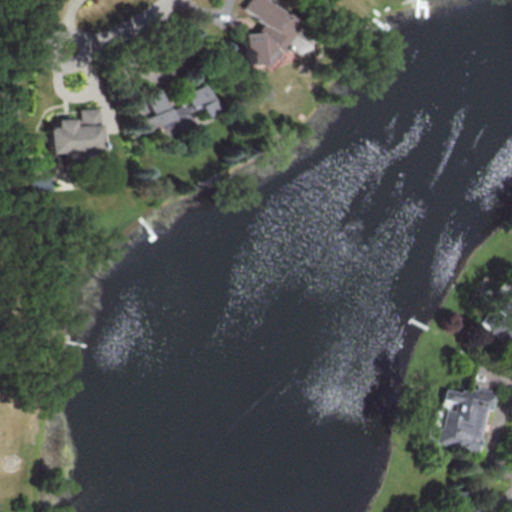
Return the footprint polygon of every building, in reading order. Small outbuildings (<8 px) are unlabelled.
[(239,33),(243,65),(256,63),(260,67),(274,50),(278,50),(283,44),(283,41),(289,33),(274,21),(280,13),(263,0),(245,0),(239,7),(258,23),(250,32),(239,33)] [(218,115),(204,85),(173,98),(176,106),(168,109),(159,88),(143,95),(152,114),(141,119),(146,130),(149,129),(154,140),(190,124),(184,111),(196,106),(203,122),(218,115)] [(98,108),(79,109),(80,118),(56,119),(57,126),(49,127),(50,153),(100,150),(98,108)] [(511,348),(511,286),(504,298),(500,295),(478,326),(511,349),(511,348)] [(433,442),(477,451),(482,426),(479,426),(482,408),(491,410),(495,392),(466,386),(465,392),(440,388),(438,399),(450,402),(448,410),(440,408),(433,442)]
